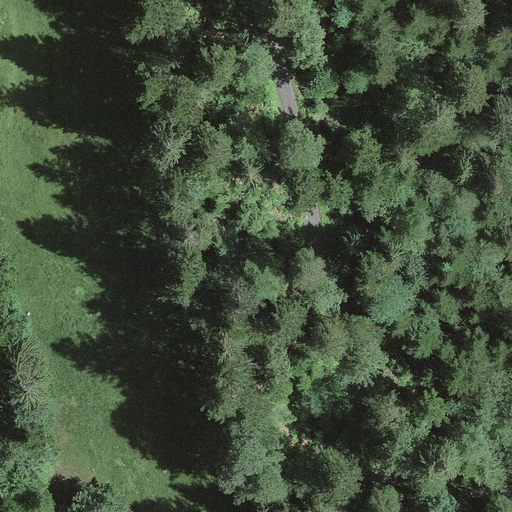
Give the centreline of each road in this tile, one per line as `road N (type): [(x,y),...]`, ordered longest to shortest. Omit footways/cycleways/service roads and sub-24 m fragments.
road 1 (track): [(405,511),(343,362),(288,98),(250,0)]
road 2 (track): [(483,0),(440,81),(259,0)]
